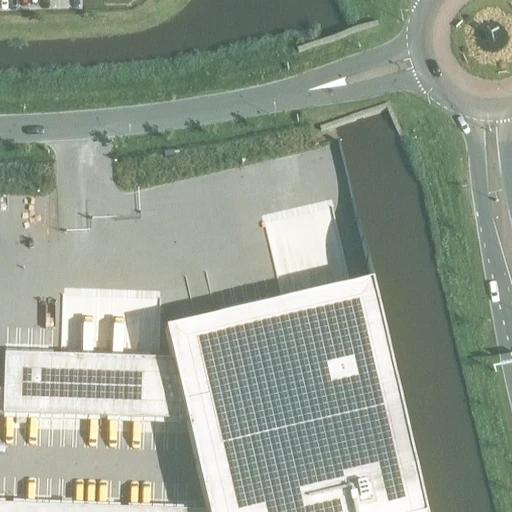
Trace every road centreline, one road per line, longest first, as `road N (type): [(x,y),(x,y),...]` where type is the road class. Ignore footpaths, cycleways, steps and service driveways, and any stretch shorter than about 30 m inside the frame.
road 1 (unclassified): [(322,86),(238,108),(0,126)]
road 2 (secondary): [(469,109),(511,330)]
